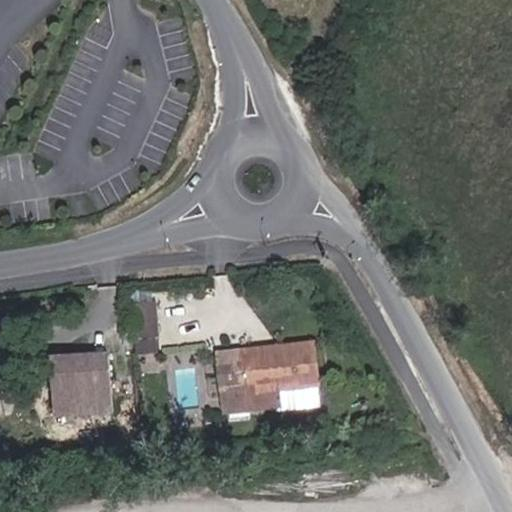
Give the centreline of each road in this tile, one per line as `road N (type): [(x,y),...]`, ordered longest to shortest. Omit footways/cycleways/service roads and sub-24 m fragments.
road 1 (unclassified): [(376,282),(511,511)]
road 2 (track): [(503,496),(460,505),(256,511)]
road 3 (unclassified): [(97,249),(259,221)]
road 4 (unclassified): [(226,162),(196,196),(97,249)]
road 5 (unclassified): [(211,0),(248,62),(260,134)]
road 6 (unclassified): [(376,282),(355,215),(310,169)]
